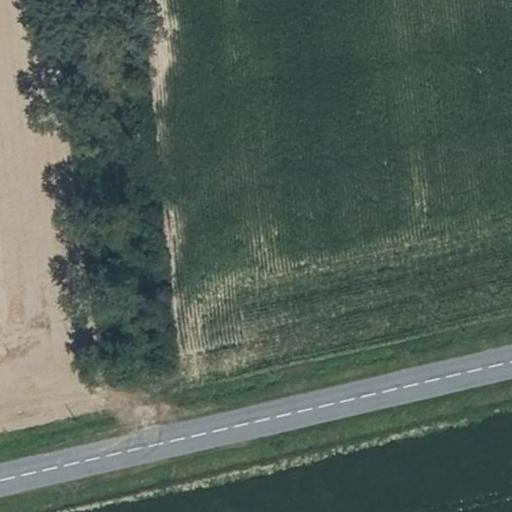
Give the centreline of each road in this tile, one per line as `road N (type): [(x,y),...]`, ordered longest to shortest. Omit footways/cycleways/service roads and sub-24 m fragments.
road 1 (secondary): [(0,478),(511,356)]
road 2 (track): [(119,0),(171,437)]
